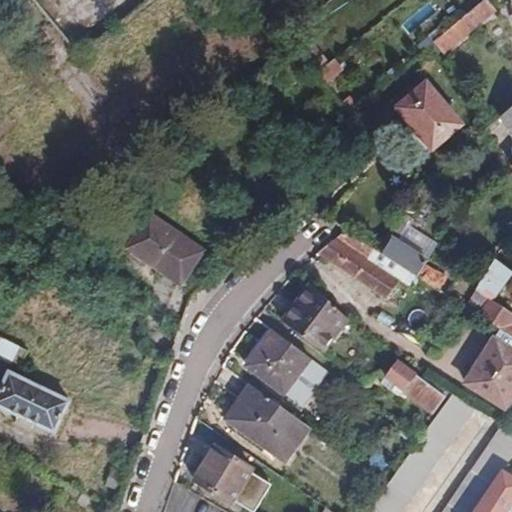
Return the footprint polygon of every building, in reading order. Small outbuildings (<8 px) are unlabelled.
[(486,0),(480,0),(434,41),(443,53),(493,9),(486,0)] [(338,59),(321,73),(328,84),(346,70),(338,59)] [(462,124),(428,83),(401,107),(434,148),(462,124)] [(204,251),(151,215),(127,250),(181,286),(204,251)] [(394,218),(373,250),(383,257),(394,241),(404,224),(394,218)] [(404,224),(394,241),(426,261),(435,244),(404,224)] [(345,232),(343,233),(316,255),(386,300),(399,281),(397,280),(399,276),(416,286),(419,280),(417,278),(383,257),(373,250),(345,232)] [(394,241),(383,257),(417,278),(423,266),(426,261),(394,241)] [(511,340),(511,310),(495,299),(510,270),(492,260),(478,287),(491,297),(482,313),(478,318),(511,340)] [(417,278),(419,280),(432,288),(437,292),(445,279),(423,266),(417,278)] [(320,355),(346,319),(322,298),(309,285),(294,305),(304,312),(290,332),(320,355)] [(478,287),(469,304),(482,313),(491,297),(478,287)] [(280,324),(290,332),(304,312),(294,305),(280,324)] [(309,360),(272,333),(246,368),(283,395),(309,360)] [(31,352),(0,335),(0,356),(22,368),(31,352)] [(419,350),(427,355),(434,344),(427,339),(419,350)] [(511,403),(511,357),(496,347),(469,388),(505,413),(511,403)] [(453,404),(446,398),(404,367),(393,383),(404,392),(399,398),(407,404),(412,397),(441,418),(453,404)] [(69,407),(7,375),(0,388),(0,409),(15,419),(11,427),(24,434),(28,426),(53,439),(69,407)] [(283,461),(307,428),(248,387),(226,420),(232,424),(229,429),(272,458),(275,454),(283,461)] [(458,396),(451,391),(446,398),(453,404),(458,396)] [(404,511),(480,411),(458,396),(453,404),(441,418),(428,434),(369,511),(404,511)] [(478,511),(494,489),(511,463),(511,434),(504,429),(445,511),(478,511)] [(251,469),(216,449),(198,483),(232,503),(234,500),(253,511),(268,485),(249,473),(251,469)] [(126,492),(132,475),(122,472),(116,489),(126,492)] [(500,492),(494,489),(478,511),(507,511),(511,507),(511,483),(508,481),(500,492)]
